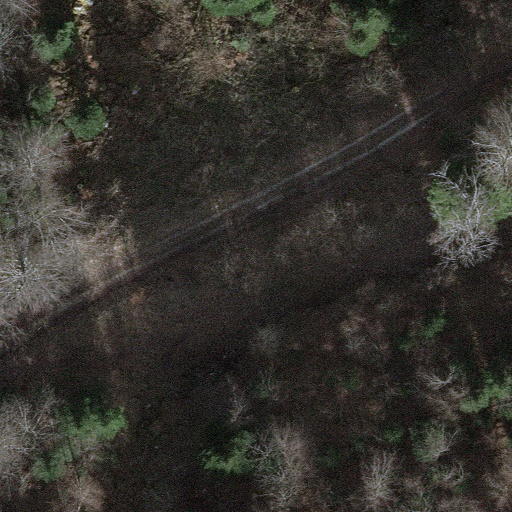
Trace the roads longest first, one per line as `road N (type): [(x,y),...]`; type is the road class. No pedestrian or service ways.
road 1 (track): [(0,351),(511,55)]
road 2 (track): [(511,213),(289,266),(0,364)]
